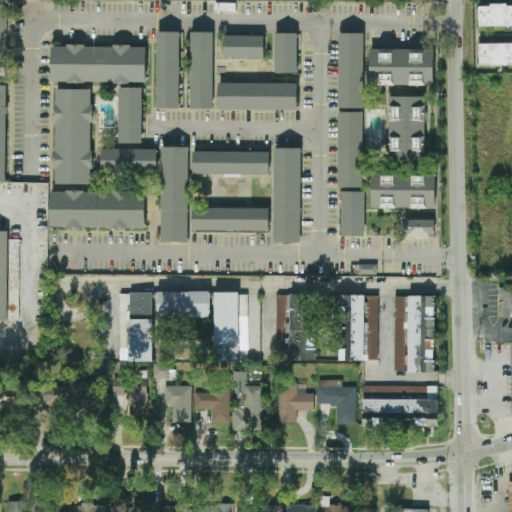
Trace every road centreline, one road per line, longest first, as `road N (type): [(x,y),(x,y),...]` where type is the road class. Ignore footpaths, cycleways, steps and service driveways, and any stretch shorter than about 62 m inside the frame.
road 1 (secondary): [(511,443),(343,464),(0,457)]
road 2 (tertiary): [(465,511),(458,0)]
